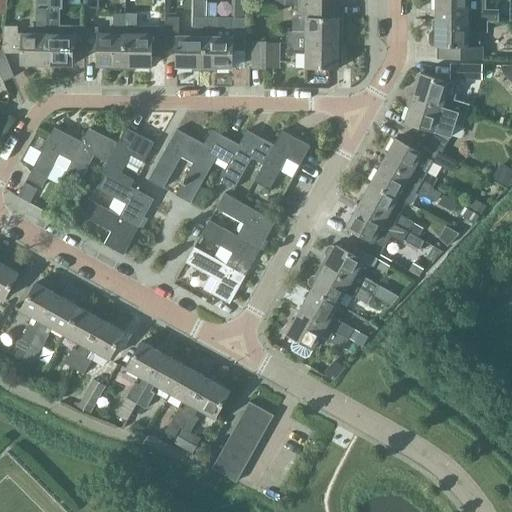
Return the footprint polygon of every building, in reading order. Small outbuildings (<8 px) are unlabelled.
[(36,0),(36,8),(47,8),(47,0),(36,0)] [(47,0),(47,8),(58,8),(58,0),(47,0)] [(238,0),(238,14),(247,15),(247,0),(238,0)] [(436,0),(436,20),(487,20),(498,21),(498,10),(485,10),(484,0),(436,0)] [(205,3),(205,17),(216,17),(217,4),(205,3)] [(291,31),(287,31),(287,42),(343,43),(343,19),(339,19),(340,17),(328,17),(328,5),(299,5),(299,6),(299,17),(291,17),(291,31)] [(21,64),(47,64),(47,8),(36,8),(36,25),(40,25),(40,33),(22,33),(18,33),(18,26),(4,26),(2,46),(5,53),(21,53),(21,64)] [(58,8),(47,8),(47,64),(72,65),(72,50),(84,51),(85,26),(72,26),(72,33),(54,33),(54,25),(58,25),(58,8)] [(97,51),(97,65),(124,65),(125,12),(115,12),(114,34),(98,33),(98,27),(85,26),(84,51),(97,51)] [(151,66),(152,34),(137,34),(137,13),(125,12),(124,65),(151,66)] [(179,17),(165,16),(164,49),(176,49),(176,66),(204,67),(205,17),(194,17),(193,36),(178,35),(179,17)] [(216,17),(205,17),(204,67),(232,67),(232,50),(244,50),(245,17),(231,17),(231,36),(216,36),(216,17)] [(429,34),(429,43),(432,46),(438,46),(438,47),(438,58),(455,58),(483,59),(483,48),(479,48),(479,32),(486,32),(487,20),(436,20),(436,31),(432,31),(429,34)] [(253,68),(266,68),(267,42),(254,42),(253,68)] [(343,67),(343,43),(287,42),(287,53),(306,53),(306,68),(339,69),(339,67),(343,67)] [(2,49),(0,52),(0,74),(3,81),(14,77),(2,49)] [(451,77),(475,78),(475,67),(451,67),(451,77)] [(420,73),(412,97),(466,114),(470,104),(453,99),(452,103),(444,100),(450,82),(420,73)] [(420,126),(414,137),(441,152),(450,136),(453,136),(457,123),(463,125),(466,114),(412,97),(405,122),(420,126)] [(55,127),(27,178),(42,186),(46,179),(55,162),(67,169),(71,160),(82,141),(55,127)] [(89,127),(82,141),(71,160),(62,179),(77,187),(94,155),(107,162),(117,142),(89,127)] [(125,127),(117,142),(107,162),(94,186),(109,194),(120,173),(130,155),(143,162),(153,142),(125,127)] [(181,156),(193,163),(204,143),(177,128),(149,179),(163,187),(181,156)] [(212,129),(204,143),(193,163),(175,194),(190,202),(216,156),(228,163),(238,144),(212,129)] [(238,144),(228,163),(218,180),(233,189),(252,157),(263,163),(274,144),(247,129),(239,144),(238,144)] [(282,130),(274,144),(263,163),(253,180),(269,189),(286,158),(299,165),(310,145),(282,130)] [(434,162),(436,163),(441,152),(414,137),(409,146),(395,138),(383,160),(433,188),(438,179),(428,173),(434,162)] [(442,193),(433,188),(383,160),(371,182),(398,198),(410,204),(417,192),(436,203),(442,193)] [(511,175),(497,167),(491,178),(507,186),(511,177),(511,175)] [(126,203),(119,215),(139,226),(153,199),(130,186),(133,180),(120,173),(109,194),(126,203)] [(371,182),(358,205),(408,232),(413,222),(398,214),(397,215),(390,211),(398,198),(371,182)] [(25,183),(18,197),(25,200),(30,203),(37,190),(32,187),(25,183)] [(248,225),(241,237),(260,248),(275,220),(224,192),(216,207),(248,225)] [(474,197),(469,206),(480,212),(485,203),(474,197)] [(124,254),(139,226),(119,215),(87,198),(79,214),(112,231),(105,244),(124,254)] [(461,204),(456,212),(475,222),(479,214),(461,204)] [(402,242),(408,232),(358,205),(346,227),(360,234),(356,241),(380,255),(385,246),(374,241),(382,226),(388,230),(387,233),(391,235),(402,242)] [(245,275),(260,248),(241,237),(209,219),(200,235),(233,252),(226,264),(245,275)] [(413,222),(408,232),(409,233),(417,238),(423,228),(413,222)] [(374,241),(385,246),(391,235),(387,233),(388,230),(382,226),(374,241)] [(324,267),(373,294),(376,289),(378,285),(363,277),(361,280),(354,276),(363,260),(373,266),(377,259),(354,245),(350,252),(336,245),(324,267)] [(210,292),(230,303),(245,275),(226,264),(194,247),(186,262),(217,279),(210,292)] [(414,261),(409,269),(420,275),(425,267),(414,261)] [(19,273),(0,262),(0,298),(4,300),(19,273)] [(367,304),(373,294),(324,267),(311,289),(339,304),(347,288),(354,292),(352,296),(367,304)] [(12,356),(21,361),(58,295),(36,282),(21,309),(37,319),(33,326),(30,324),(12,356)] [(376,289),(373,294),(383,300),(392,305),(400,297),(378,285),(376,289)] [(339,304),(311,289),(299,311),(348,338),(354,328),(339,320),(337,323),(330,320),(339,304)] [(80,307),(58,295),(21,361),(31,366),(49,334),(46,333),(50,326),(65,334),(80,307)] [(80,307),(65,334),(81,343),(77,350),(74,348),(65,364),(74,369),(102,319),(80,307)] [(299,311),(287,333),(296,338),(292,345),(293,351),(304,357),(310,355),(321,336),(342,348),(348,338),(299,311)] [(124,332),(102,319),(74,369),(84,375),(93,359),(89,357),(93,350),(109,359),(124,332)] [(133,410),(137,404),(164,354),(142,342),(127,369),(142,378),(139,385),(136,383),(116,419),(124,424),(132,410),(133,410)] [(171,394),(186,366),(164,354),(137,404),(146,409),(155,394),(151,392),(155,385),(171,394)] [(41,358),(36,369),(43,373),(48,363),(41,358)] [(179,407),(163,436),(173,441),(208,378),(186,366),(171,394),(186,402),(183,409),(179,407)] [(208,378),(173,441),(192,452),(200,437),(191,432),(199,418),(195,416),(199,409),(215,418),(230,390),(208,378)] [(89,413),(105,385),(93,379),(78,406),(89,413)] [(266,428),(274,415),(250,401),(242,414),(266,428)] [(242,414),(235,428),(259,441),(266,428),(242,414)] [(235,428),(228,441),(252,454),(259,441),(235,428)] [(252,454),(228,441),(220,454),(244,468),(252,454)] [(220,454),(213,468),(237,481),(244,468),(220,454)]
